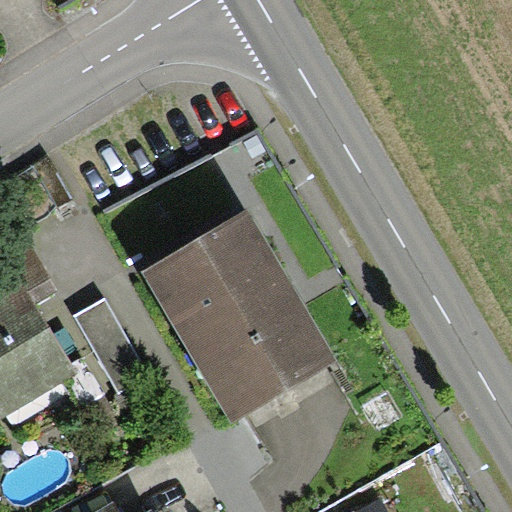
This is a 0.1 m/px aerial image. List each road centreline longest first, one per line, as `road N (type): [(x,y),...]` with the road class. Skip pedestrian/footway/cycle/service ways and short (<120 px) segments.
road 1 (primary): [(252,0),(511,438)]
road 2 (residential): [(84,235),(246,511)]
road 3 (residential): [(0,118),(194,0)]
